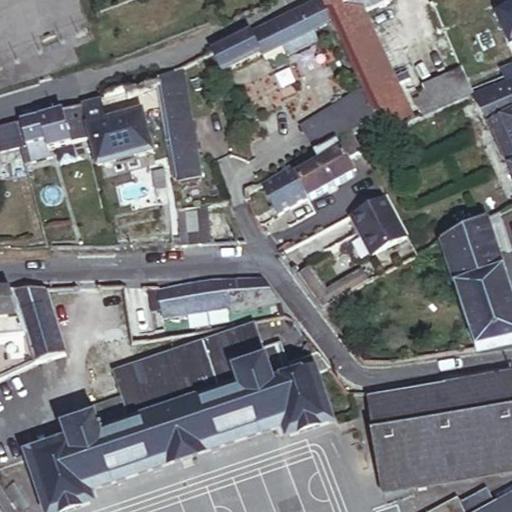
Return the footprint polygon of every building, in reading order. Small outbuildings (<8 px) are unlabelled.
[(330,0),(213,54),(222,74),(253,60),(262,55),(282,46),(313,32),(335,22),(369,98),(379,120),(385,117),(396,128),(413,120),(370,25),(364,12),(390,0),(392,0),(394,3),(400,0),(330,0)] [(511,6),(497,13),(511,44),(511,68),(493,75),(496,83),(498,90),(473,99),(480,110),(496,136),(511,173),(511,6)] [(391,15),(370,25),(413,120),(473,99),(469,91),(458,68),(423,85),(391,15)] [(313,32),(282,46),(288,59),(319,45),(313,32)] [(262,55),(253,60),(256,67),(266,62),(262,55)] [(180,68),(158,78),(174,182),(199,178),(180,68)] [(496,83),(469,91),(473,99),(498,90),(496,83)] [(369,98),(304,132),(317,156),(356,136),(353,130),(375,119),(376,121),(379,120),(369,98)] [(104,101),(84,106),(92,139),(100,167),(156,153),(146,112),(109,121),(104,101)] [(84,106),(22,122),(32,161),(52,156),(50,149),(92,139),(84,106)] [(22,122),(16,124),(19,138),(22,147),(26,163),(32,161),(22,122)] [(19,138),(16,124),(2,127),(5,141),(19,138)] [(0,127),(0,152),(22,147),(19,138),(5,141),(2,127),(0,127)] [(317,156),(304,163),(308,170),(294,177),(291,170),(262,185),(278,216),(354,176),(346,160),(363,151),(356,136),(317,156)] [(372,167),(363,151),(346,160),(354,176),(372,167)] [(308,170),(304,163),(291,170),(294,177),(308,170)] [(408,244),(386,201),(350,220),(372,262),(408,244)] [(203,207),(178,209),(184,245),(207,245),(203,207)] [(511,289),(489,219),(444,243),(477,350),(511,343),(511,289)] [(311,271),(298,279),(324,313),(337,305),(345,300),(344,298),(350,295),(357,291),(369,284),(363,274),(327,297),(311,271)] [(159,288),(123,288),(130,345),(192,335),(191,314),(230,308),(231,313),(279,304),(262,282),(221,283),(160,293),(159,288)] [(14,290),(0,290),(0,339),(26,333),(34,363),(65,352),(48,290),(14,290)] [(357,291),(350,295),(354,302),(360,298),(357,291)] [(337,305),(324,313),(332,323),(344,315),(337,305)] [(332,423),(316,376),(296,383),(278,389),(264,347),(258,328),(116,376),(123,397),(92,408),(96,418),(64,429),(70,447),(33,459),(50,511),(68,511),(91,504),(87,493),(288,426),(291,437),(332,423)] [(356,338),(348,344),(352,349),(361,344),(356,338)] [(282,341),(264,347),(278,389),(296,383),(290,364),(282,341)] [(290,364),(296,383),(316,376),(330,372),(317,356),(290,364)] [(372,431),(382,490),(511,468),(511,373),(444,385),(445,391),(369,404),(374,431),(372,431)] [(431,511),(467,511),(459,497),(431,511)] [(511,511),(511,499),(487,511),(511,511)]
